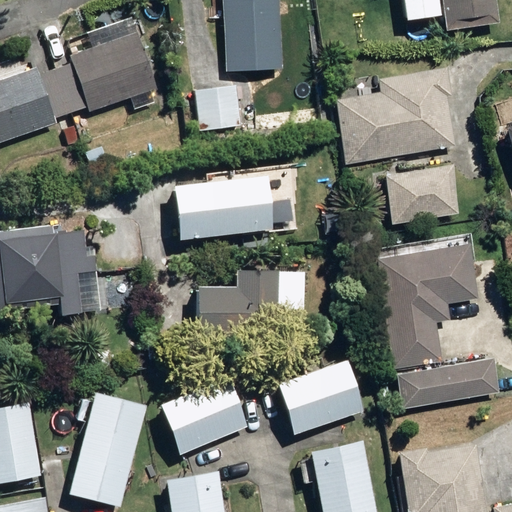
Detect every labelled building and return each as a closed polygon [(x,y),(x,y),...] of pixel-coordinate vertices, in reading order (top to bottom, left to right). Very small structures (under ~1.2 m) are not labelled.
[(222,0),(226,66),(282,64),(278,0),(222,0)] [(439,0),(445,33),(499,25),(495,0),(439,0)] [(70,65),(54,70),(69,114),(85,109),(86,112),(130,98),(133,105),(143,102),(141,94),(156,90),(137,35),(133,36),(129,24),(97,35),(101,46),(68,57),(70,65)] [(4,79),(0,80),(0,143),(56,126),(53,119),(69,114),(54,70),(37,76),(35,68),(29,70),(28,66),(2,74),(4,79)] [(332,101),(343,162),(451,144),(443,95),(446,95),(442,68),(376,79),(378,93),(332,101)] [(236,128),(237,138),(263,134),(260,113),(240,116),(235,86),(192,92),(198,132),(236,128)] [(71,120),(77,140),(93,135),(86,115),(71,120)] [(511,125),(503,128),(511,157),(511,125)] [(63,131),(68,146),(77,142),(73,128),(63,131)] [(94,137),(78,143),(85,164),(101,159),(94,137)] [(383,177),(392,227),(458,215),(450,165),(383,177)] [(169,189),(176,243),(271,231),(264,177),(233,181),(232,174),(212,177),(213,184),(169,189)] [(0,311),(56,305),(58,318),(80,315),(76,276),(96,274),(93,248),(84,248),(82,233),(51,237),(50,226),(0,232),(0,311)] [(374,261),(391,370),(441,363),(435,324),(449,322),(447,305),(477,301),(469,246),(374,261)] [(193,280),(194,331),(276,331),(277,303),(304,302),(304,264),(235,264),(235,280),(193,280)] [(97,353),(100,370),(119,367),(116,351),(97,353)] [(391,372),(397,406),(494,389),(488,354),(391,372)] [(275,387),(292,437),(362,413),(345,363),(275,387)] [(157,408),(178,458),(246,428),(225,378),(157,408)] [(64,491),(116,504),(142,399),(90,387),(64,491)] [(0,400),(0,477),(38,471),(25,396),(0,400)] [(307,455),(319,511),(375,511),(361,444),(307,455)] [(485,511),(476,446),(426,454),(426,450),(397,455),(405,511),(485,511)] [(163,483),(167,511),(222,511),(216,474),(163,483)] [(44,511),(41,492),(0,499),(0,511),(44,511)]
